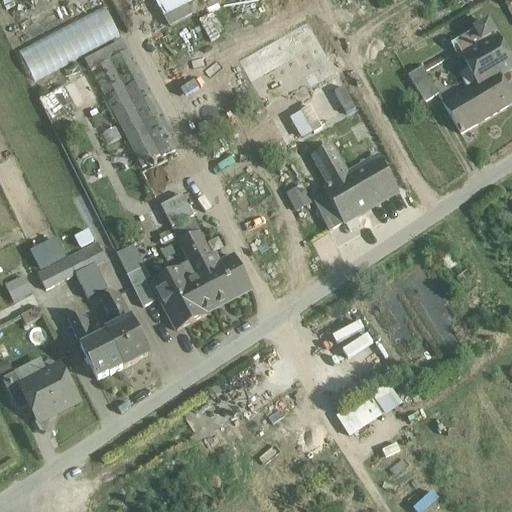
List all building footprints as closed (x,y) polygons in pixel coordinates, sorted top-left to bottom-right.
[(152,0),(165,28),(197,13),(191,0),(152,0)] [(30,80),(119,41),(106,11),(17,49),(30,80)] [(511,66),(496,39),(462,59),(477,85),(497,73),(500,78),(511,70),(511,66)] [(123,42),(85,62),(90,72),(128,52),(123,42)] [(180,149),(128,52),(90,72),(142,170),(180,149)] [(438,97),(422,69),(408,78),(424,105),(438,97)] [(65,117),(62,111),(98,95),(87,73),(41,95),(54,122),(65,117)] [(477,85),(443,106),(460,136),(511,105),(511,98),(500,78),(497,73),(477,85)] [(330,148),(313,158),(329,187),(347,177),(330,148)] [(329,187),(324,190),(326,194),(344,225),(397,194),(378,159),(347,177),(329,187)] [(287,192),(296,211),(311,205),(303,185),(287,192)] [(326,194),(312,201),(329,234),(344,225),(326,194)] [(184,197),(146,210),(153,232),(191,219),(184,197)] [(192,222),(172,232),(179,246),(199,235),(192,222)] [(199,235),(179,246),(188,264),(192,270),(212,260),(211,258),(199,235)] [(30,254),(40,274),(67,260),(56,240),(30,254)] [(96,245),(67,260),(75,277),(88,301),(107,291),(96,270),(106,265),(96,245)] [(233,259),(219,266),(214,257),(211,258),(212,260),(192,270),(213,312),(251,292),(233,259)] [(40,274),(36,276),(45,293),(75,277),(67,260),(40,274)] [(180,271),(151,286),(176,333),(206,318),(205,316),(213,312),(192,270),(188,264),(179,269),(180,271)] [(144,269),(126,278),(132,288),(145,282),(145,283),(150,281),(144,269)] [(16,282),(5,287),(13,304),(24,298),(16,282)] [(145,282),(132,288),(142,310),(155,303),(145,283),(145,282)] [(130,322),(118,297),(102,305),(114,330),(105,335),(105,336),(123,371),(137,364),(136,363),(149,357),(131,322),(130,322)] [(39,308),(21,317),(26,327),(44,318),(39,308)] [(95,341),(83,316),(68,324),(80,348),(80,349),(97,383),(109,376),(110,377),(123,371),(105,336),(95,341)] [(23,389),(21,390),(30,407),(38,422),(77,402),(61,370),(23,389)] [(15,374),(2,381),(18,413),(30,407),(21,390),(23,389),(15,374)] [(389,387),(335,416),(346,437),(400,407),(389,387)]
